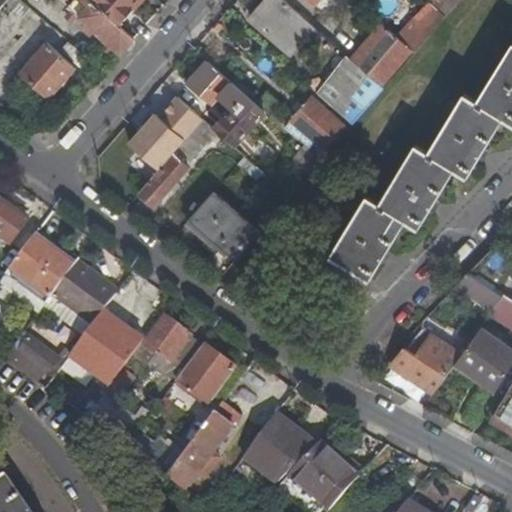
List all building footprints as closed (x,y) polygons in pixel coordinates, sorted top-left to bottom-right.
[(0,0),(0,10),(8,0),(0,0)] [(77,0),(70,9),(122,55),(136,39),(121,26),(94,2),(91,0),(77,0)] [(121,26),(144,0),(95,0),(94,2),(121,26)] [(294,54),(317,28),(284,0),(270,0),(254,19),(294,54)] [(332,0),(334,2),(335,0),(320,0),(317,4),(322,9),(329,0),(332,0)] [(417,29),(428,39),(448,16),(437,7),(417,29)] [(387,26),(355,62),(386,89),(417,52),(405,42),(387,26)] [(428,39),(417,29),(416,29),(405,42),(417,52),(428,39)] [(78,68),(51,43),(24,73),(52,98),(78,68)] [(383,205),(371,197),(333,258),(372,281),(408,222),(421,230),(457,171),(469,179),(505,120),(511,123),(511,50),(481,102),(469,94),(433,153),(420,146),(383,205)] [(350,57),(319,93),(355,124),(386,89),(355,62),(350,57)] [(214,89),(225,99),(238,85),(211,61),(191,84),(207,98),(214,89)] [(232,105),(245,90),(238,85),(225,99),(232,105)] [(133,144),(162,170),(206,120),(180,97),(162,118),(158,114),(133,144)] [(314,97),(288,128),(312,149),(318,142),(326,149),(344,128),(328,115),(331,111),(314,97)] [(189,165),(218,131),(206,120),(162,170),(143,192),(159,206),(193,168),(189,165)] [(274,175),(293,192),(312,169),(303,161),(290,176),(280,167),(274,175)] [(262,232),(216,192),(191,221),(237,261),(262,232)] [(30,219),(2,198),(0,200),(0,233),(12,243),(30,219)] [(78,264),(38,234),(11,270),(51,300),(54,296),(78,264)] [(108,287),(111,282),(82,260),(78,264),(54,296),(95,326),(118,295),(108,287)] [(511,281),(483,263),(476,275),(505,293),(511,282),(511,281)] [(457,282),(495,306),(505,293),(476,275),(468,270),(457,282)] [(122,290),(111,282),(108,287),(118,295),(122,290)] [(95,326),(54,296),(51,300),(46,306),(87,336),(94,327),(95,326)] [(145,342),(172,363),(193,335),(166,314),(145,342)] [(124,349),(94,327),(87,336),(72,356),(102,378),(124,349)] [(511,362),(511,346),(480,327),(463,351),(452,366),(495,390),(505,374),(504,373),(505,372),(506,372),(511,362)] [(393,363),(436,390),(446,375),(449,371),(452,366),(463,351),(431,332),(417,352),(407,345),(393,363)] [(30,337),(11,362),(25,372),(26,371),(39,381),(47,370),(51,372),(60,359),(30,337)] [(172,363),(145,342),(137,352),(164,373),(172,363)] [(196,363),(194,361),(179,380),(211,404),(238,368),(209,346),(196,363)] [(495,390),(452,366),(449,371),(493,394),(495,390)] [(511,429),(511,385),(492,419),(511,429)] [(187,490),(244,415),(226,402),(187,453),(169,477),(187,490)] [(114,413),(111,416),(98,406),(89,418),(103,427),(104,425),(128,443),(137,431),(114,413)] [(314,441),(278,414),(244,459),(274,481),(278,484),(288,474),(318,445),(314,441)] [(162,454),(138,436),(129,448),(169,477),(187,453),(171,442),(162,454)] [(288,474),(326,511),(327,511),(356,479),(320,442),(318,445),(288,474)] [(34,511),(8,474),(0,479),(0,511),(34,511)] [(398,511),(407,501),(393,490),(375,511),(398,511)] [(398,511),(421,511),(407,501),(398,511)]
